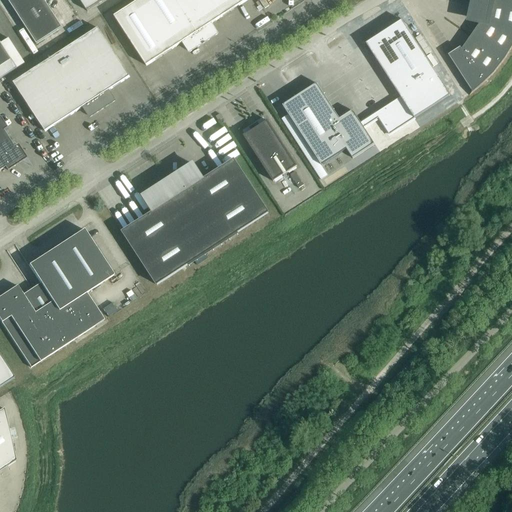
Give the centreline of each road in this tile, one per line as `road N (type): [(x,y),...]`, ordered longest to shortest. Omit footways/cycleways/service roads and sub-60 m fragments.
road 1 (unclassified): [(262,511),(511,225)]
road 2 (unclassified): [(99,177),(375,0)]
road 3 (unclassified): [(328,0),(85,156)]
road 4 (unclassified): [(323,511),(511,320)]
road 5 (motorway): [(511,374),(384,511)]
road 6 (motorway): [(415,511),(511,407)]
